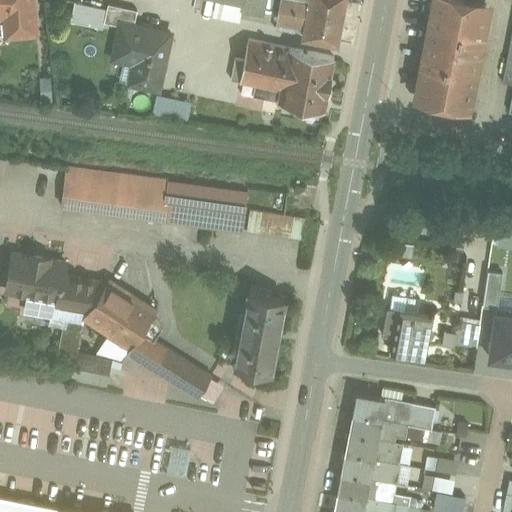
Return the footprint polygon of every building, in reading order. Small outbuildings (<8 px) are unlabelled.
[(0,0),(0,9),(7,10),(7,12),(8,33),(35,31),(32,0),(0,0)] [(67,0),(63,19),(96,26),(100,7),(72,0),(67,0)] [(265,2),(255,0),(244,0),(243,9),(262,13),(265,2)] [(310,0),(281,0),(280,6),(308,11),(309,7),(310,0)] [(310,0),(309,7),(343,14),(345,0),(310,0)] [(463,0),(439,0),(437,10),(429,15),(432,19),(422,67),(418,70),(424,79),(421,98),(443,102),(442,104),(454,106),(456,101),(472,104),(476,84),(472,79),(482,29),(480,25),(483,5),(463,0)] [(138,9),(108,2),(104,21),(121,24),(121,22),(134,25),(138,9)] [(308,11),(280,6),(278,18),(306,23),(308,11)] [(343,14),(309,7),(306,23),(304,33),(338,40),(343,14)] [(134,25),(121,22),(121,24),(114,56),(135,61),(130,81),(159,88),(171,32),(153,28),(152,29),(134,25)] [(511,27),(502,80),(511,81),(511,27)] [(290,47),(250,39),(245,59),(286,68),(290,47)] [(334,56),(290,47),(286,68),(285,73),(330,82),(332,73),(331,73),(334,56)] [(286,68),(245,59),(241,80),(270,86),(282,88),(285,73),(286,68)] [(330,82),(285,73),(282,88),(280,99),(325,108),(328,92),(330,82)] [(282,88),(270,86),(268,97),(280,99),(282,88)] [(151,93),(147,113),(183,120),(187,100),(151,93)] [(248,190),(169,179),(163,218),(243,230),(248,190)] [(306,216),(251,208),(247,230),(303,238),(306,216)] [(511,245),(511,226),(495,224),(493,243),(511,245)] [(50,257),(28,253),(27,254),(14,252),(7,288),(59,298),(60,298),(64,274),(67,261),(50,258),(50,257)] [(495,300),(500,271),(481,268),(476,297),(495,300)] [(106,282),(64,274),(60,298),(59,298),(58,304),(87,309),(106,282)] [(156,309),(108,278),(106,282),(87,309),(84,314),(119,337),(132,345),(142,330),(156,309)] [(285,297),(250,290),(246,311),(241,310),(235,342),(240,343),(236,364),(271,371),(285,297)] [(432,314),(388,308),(384,333),(394,335),(392,347),(391,347),(391,350),(425,356),(425,355),(432,314)] [(511,356),(511,310),(500,309),(494,354),(511,356)] [(481,323),(459,319),(456,332),(454,342),(478,346),(481,323)] [(211,374),(142,330),(132,345),(129,349),(146,360),(156,367),(156,366),(200,391),(211,374)] [(456,332),(445,330),(443,343),(454,345),(454,342),(456,332)] [(132,345),(119,337),(109,354),(123,358),(129,349),(132,345)] [(111,359),(58,348),(53,372),(106,382),(111,359)] [(413,402),(358,391),(354,412),(381,417),(382,417),(392,419),(405,421),(409,422),(413,402)] [(437,405),(413,400),(413,402),(409,422),(432,427),(437,405)] [(381,417),(354,412),(350,431),(389,439),(392,419),(382,417),(381,417)] [(409,422),(405,421),(403,429),(431,435),(432,427),(409,422)] [(389,439),(350,431),(346,451),(386,459),(390,459),(393,440),(389,439)] [(161,470),(181,473),(185,440),(165,438),(161,470)] [(386,459),(346,451),(342,470),(377,477),(382,478),(386,459)] [(415,484),(445,492),(453,459),(423,451),(415,484)] [(418,457),(399,453),(397,461),(416,465),(418,457)] [(416,465),(397,461),(396,468),(415,471),(416,465)] [(377,477),(342,470),(338,490),(372,497),(377,498),(380,482),(376,481),(377,477)] [(372,497),(338,490),(335,510),(345,511),(369,511),(370,506),(372,497)] [(401,493),(391,491),(389,500),(390,500),(399,502),(401,493)] [(496,509),(511,511),(511,493),(499,491),(496,509)] [(0,511),(95,511),(0,492),(0,511)] [(377,498),(372,497),(370,506),(389,510),(389,508),(388,508),(390,500),(389,500),(377,498)] [(399,502),(390,500),(388,508),(389,508),(400,511),(401,503),(399,502)]
